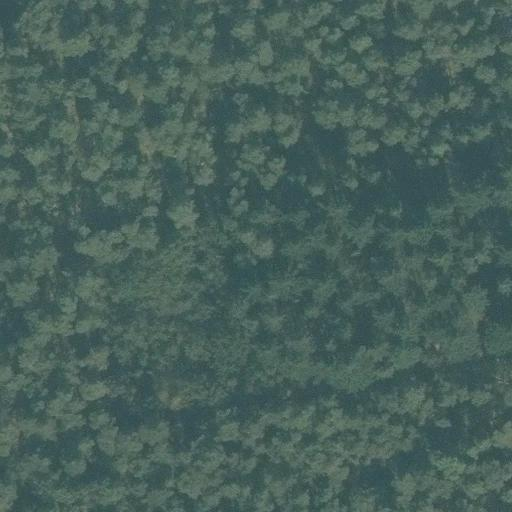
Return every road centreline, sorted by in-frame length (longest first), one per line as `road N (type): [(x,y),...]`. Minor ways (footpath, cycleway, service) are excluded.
road 1 (track): [(511,346),(0,451)]
road 2 (track): [(0,277),(35,511)]
